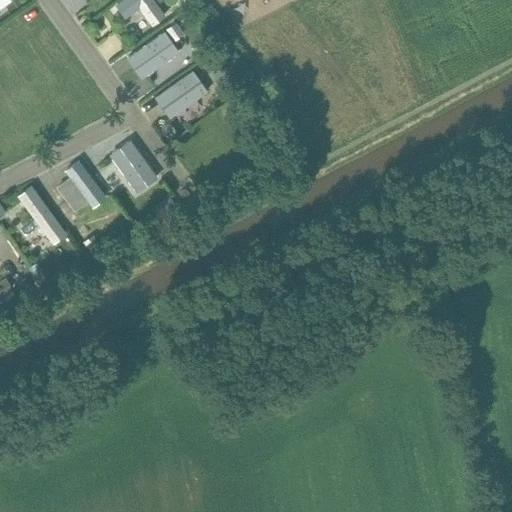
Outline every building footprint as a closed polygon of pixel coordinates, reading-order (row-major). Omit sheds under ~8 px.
[(119,0),(116,2),(126,16),(138,7),(151,25),(164,15),(153,0),(119,0)] [(142,77),(176,52),(163,33),(129,58),(142,77)] [(171,115),(205,90),(192,72),(158,97),(171,115)] [(169,121),(158,129),(166,139),(176,132),(169,121)] [(112,156),(100,165),(114,184),(125,176),(136,192),(156,176),(132,142),(112,156)] [(70,178),(58,187),(67,200),(79,191),(88,202),(91,206),(105,196),(79,161),(65,171),(70,178)] [(65,234),(31,187),(19,197),(53,243),(65,234)] [(166,217),(177,210),(168,197),(158,205),(166,217)] [(94,236),(85,242),(93,253),(101,246),(94,236)]
